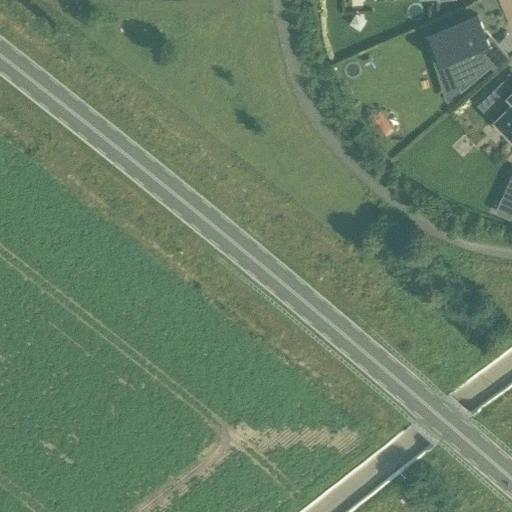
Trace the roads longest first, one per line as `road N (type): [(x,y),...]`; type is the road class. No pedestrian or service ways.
road 1 (primary): [(0,57),(511,480)]
road 2 (unclassified): [(324,511),(511,366)]
